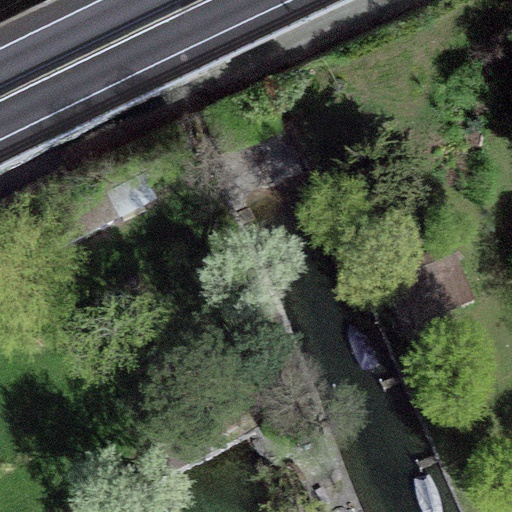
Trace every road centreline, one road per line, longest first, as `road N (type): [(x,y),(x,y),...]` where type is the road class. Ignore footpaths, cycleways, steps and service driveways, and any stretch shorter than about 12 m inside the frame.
road 1 (residential): [(0,189),(388,0)]
road 2 (motorway): [(0,126),(260,0)]
road 3 (motorway): [(143,0),(0,69)]
